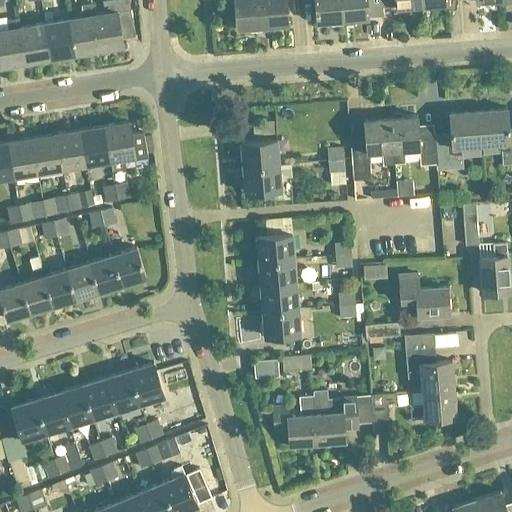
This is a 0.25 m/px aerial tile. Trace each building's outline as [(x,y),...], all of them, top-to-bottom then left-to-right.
[(106,13),(93,15),(99,49),(123,45),(118,12),(131,9),(129,0),(111,0),(104,1),(106,13)] [(251,33),(264,32),(261,0),(234,0),(237,30),(251,28),(251,33)] [(286,0),(261,0),(264,32),(275,31),(275,26),(289,25),(286,0)] [(315,0),(317,23),(331,22),(331,26),(343,25),(341,0),(315,0)] [(341,0),(343,25),(355,24),(355,20),(368,19),(366,0),(341,0)] [(396,0),(397,8),(410,7),(411,12),(423,11),(422,0),(396,0)] [(447,0),(422,0),(423,11),(435,10),(435,5),(448,4),(447,0)] [(75,53),(99,49),(93,15),(92,3),(82,5),(84,17),(69,19),(75,53)] [(8,29),(0,30),(0,53),(2,65),(26,61),(20,27),(18,17),(7,19),(8,29)] [(69,19),(45,23),(50,57),(75,53),(69,19)] [(20,27),(26,61),(50,57),(45,23),(20,27)] [(511,84),(511,63),(502,63),(499,83),(511,84)] [(408,89),(430,90),(430,68),(408,67),(408,89)] [(444,86),(457,88),(458,73),(445,72),(444,86)] [(503,165),(511,164),(511,128),(509,129),(507,108),(479,110),(482,145),(501,143),(503,165)] [(452,133),(434,134),(436,164),(437,170),(464,168),(462,146),(482,145),(479,110),(450,113),(452,133)] [(436,164),(434,134),(419,135),(417,115),(391,117),(394,164),(404,163),(403,150),(419,149),(420,166),(436,164)] [(383,164),(394,164),(391,117),(365,120),(366,140),(351,141),(354,171),(369,169),(368,153),(382,152),(383,164)] [(128,122),(103,126),(109,160),(111,160),(113,170),(125,168),(123,158),(134,156),(134,160),(148,157),(144,134),(131,136),(128,122)] [(85,164),(109,160),(103,126),(79,130),(85,164)] [(61,168),(85,164),(79,130),(55,134),(61,168)] [(37,172),(61,168),(55,134),(31,138),(37,172)] [(31,138),(7,142),(13,176),(37,172),(31,138)] [(244,167),(279,164),(277,139),(242,142),(244,167)] [(0,177),(13,176),(7,142),(0,142),(0,177)] [(345,159),(344,147),(327,148),(328,160),(345,159)] [(346,172),(345,159),(328,160),(329,173),(346,172)] [(279,164),(244,167),(246,193),(281,190),(279,164)] [(113,184),(117,200),(130,197),(126,181),(113,184)] [(103,187),(106,202),(117,200),(113,184),(103,187)] [(65,195),(69,211),(82,208),(79,192),(65,195)] [(58,213),(69,211),(65,195),(54,197),(58,213)] [(17,206),(21,221),(34,218),(31,203),(17,206)] [(476,203),(463,204),(466,246),(479,244),(476,203)] [(6,208),(10,224),(21,221),(17,206),(6,208)] [(112,208),(100,210),(104,225),(115,223),(112,208)] [(89,213),(92,228),(104,225),(100,210),(89,213)] [(53,221),(57,236),(68,233),(65,218),(53,221)] [(53,221),(42,223),(45,238),(57,236),(53,221)] [(6,231),(10,246),(21,243),(18,228),(6,231)] [(0,248),(10,246),(6,231),(0,232),(0,248)] [(259,261),(294,258),(292,233),(257,236),(259,261)] [(352,254),(351,242),(334,243),(335,255),(352,254)] [(494,256),(480,257),(482,293),(511,291),(508,255),(507,242),(493,243),(494,256)] [(136,247),(113,254),(122,285),(145,277),(136,247)] [(99,292),(122,285),(113,254),(90,261),(99,292)] [(352,262),(352,254),(335,255),(336,267),(352,266),(352,262)] [(261,286),(296,283),(294,258),(259,261),(261,286)] [(76,299),(99,292),(90,261),(67,269),(76,299)] [(67,269),(44,276),(54,306),(76,299),(67,269)] [(420,288),(418,272),(398,274),(401,303),(418,301),(419,316),(448,313),(446,286),(420,288)] [(54,306),(44,276),(21,283),(31,313),(54,306)] [(0,298),(7,321),(31,313),(21,283),(0,289),(0,298)] [(263,311),(298,308),(296,283),(261,286),(263,311)] [(356,303),(355,292),(339,293),(339,305),(356,303)] [(340,318),(356,316),(356,303),(339,305),(340,318)] [(298,308),(263,311),(265,336),(300,334),(298,308)] [(366,338),(367,338),(400,335),(400,322),(366,325),(366,331),(366,338)] [(434,334),(434,333),(405,335),(405,345),(435,343),(434,334)] [(464,335),(440,336),(441,351),(465,350),(464,335)] [(423,391),(454,389),(453,361),(436,362),(435,347),(406,349),(408,378),(422,377),(423,391)] [(283,357),(284,371),(311,369),(310,355),(283,357)] [(140,402),(141,402),(143,411),(154,408),(151,399),(164,395),(154,362),(130,369),(140,402)] [(140,402),(130,369),(106,376),(117,410),(140,402)] [(83,384),(93,417),(117,410),(106,376),(83,384)] [(93,417),(83,384),(59,391),(70,424),(93,417)] [(454,389),(423,391),(423,405),(410,405),(412,420),(456,417),(454,389)] [(327,390),(314,391),(318,443),(345,441),(344,429),(358,428),(358,423),(356,396),(341,397),(328,398),(327,390)] [(70,424),(59,391),(36,398),(46,432),(70,424)] [(288,404),(274,405),(276,430),(289,429),(290,445),(318,443),(314,391),(314,396),(300,397),(302,415),(289,416),(288,404)] [(370,395),(373,422),(373,433),(390,431),(388,404),(397,404),(396,393),(370,395)] [(12,406),(23,439),(46,432),(36,398),(12,406)] [(158,419),(146,424),(152,439),(163,434),(158,419)] [(135,428),(141,443),(152,439),(146,424),(135,428)] [(101,441),(106,456),(118,452),(112,437),(101,441)] [(174,438),(159,444),(164,458),(180,451),(174,438)] [(94,461),(106,456),(101,441),(89,446),(94,461)] [(158,444),(147,448),(152,462),(164,458),(158,444)] [(141,467),(152,462),(147,448),(136,452),(141,467)] [(65,454),(54,458),(60,474),(71,470),(65,454)] [(22,458),(10,463),(19,489),(31,485),(22,458)] [(47,478),(60,474),(54,458),(42,463),(47,478)] [(114,461),(102,466),(107,481),(119,476),(114,461)] [(174,476),(161,482),(174,511),(179,511),(198,504),(181,464),(170,469),(174,476)] [(95,485),(107,481),(102,466),(90,470),(95,485)] [(147,511),(174,511),(161,482),(138,491),(147,511)] [(40,489),(28,494),(34,509),(45,504),(40,489)] [(508,511),(501,490),(478,498),(482,511),(508,511)] [(120,511),(147,511),(138,491),(116,501),(120,511)] [(25,511),(34,509),(28,494),(16,499),(21,511),(25,511)] [(482,511),(478,498),(455,505),(456,511),(482,511)] [(94,511),(120,511),(116,501),(94,510),(94,511)]
